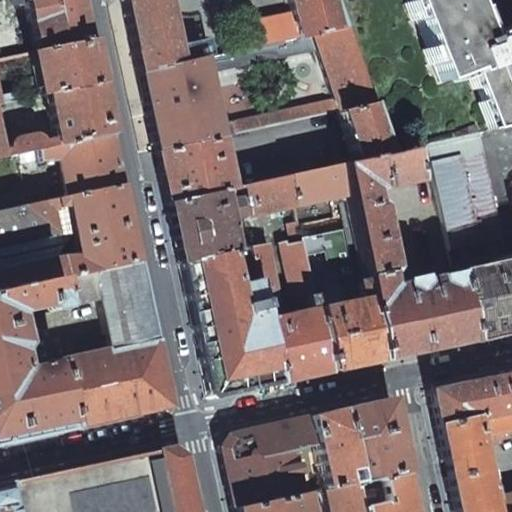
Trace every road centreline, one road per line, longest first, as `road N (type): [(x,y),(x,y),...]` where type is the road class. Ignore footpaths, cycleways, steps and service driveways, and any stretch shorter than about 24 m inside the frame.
road 1 (residential): [(101,0),(189,421)]
road 2 (residential): [(400,376),(189,421)]
road 3 (residential): [(189,421),(0,462)]
road 4 (residential): [(429,511),(400,376)]
